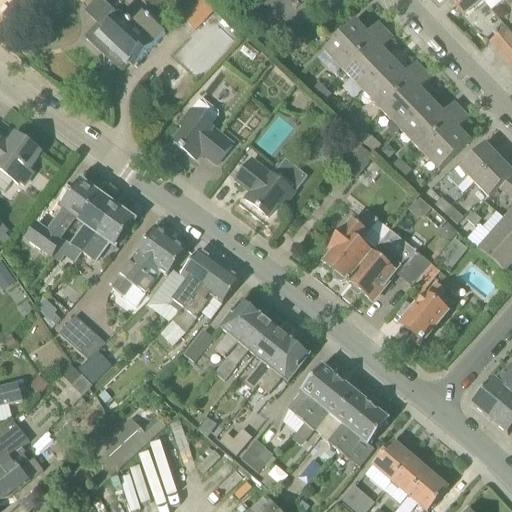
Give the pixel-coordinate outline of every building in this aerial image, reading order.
[(187,15),(182,20),(195,33),(216,11),(205,0),(186,0),(179,8),(187,15)] [(449,0),(464,17),(483,2),(481,0),(449,0)] [(112,12),(84,42),(102,59),(109,51),(127,67),(130,63),(135,68),(165,35),(159,30),(163,26),(147,12),(144,15),(141,12),(129,26),(122,20),(122,21),(112,12)] [(367,35),(355,23),(324,53),(343,73),(385,32),(378,25),(367,35)] [(490,44),(498,53),(511,41),(511,35),(507,29),(490,44)] [(393,41),(385,32),(343,73),(363,93),(394,63),(382,51),(393,41)] [(511,41),(498,53),(505,62),(511,56),(511,41)] [(405,75),(394,63),(363,93),(382,113),(423,72),(416,65),(405,75)] [(431,81),(423,72),(382,113),(402,133),(432,103),(420,91),(431,81)] [(313,91),(319,97),(325,91),(319,85),(313,91)] [(332,96),(325,91),(319,97),(325,103),(332,96)] [(191,113),(179,127),(184,131),(173,144),(196,162),(202,155),(217,167),(233,147),(212,131),(213,130),(212,129),(219,118),(219,113),(205,102),(200,102),(191,113)] [(443,115),(432,103),(402,133),(421,152),(462,113),(454,105),(443,115)] [(441,172),(470,143),(458,131),(469,121),(462,113),(421,152),(441,172)] [(353,134),(359,139),(364,133),(358,128),(353,134)] [(370,139),(364,133),(359,139),(365,145),(370,139)] [(0,172),(18,186),(19,185),(23,187),(33,175),(29,172),(42,154),(16,135),(9,144),(0,137),(0,172)] [(328,162),(339,149),(327,139),(316,152),(328,162)] [(350,161),(363,146),(355,139),(342,155),(350,161)] [(493,154),(485,146),(460,170),(475,185),(504,157),(497,149),(493,154)] [(388,161),(396,154),(388,147),(381,154),(388,161)] [(362,150),(344,172),(355,181),(373,159),(362,150)] [(475,185),(489,200),(490,201),(499,191),(506,198),(511,191),(511,173),(507,168),(511,164),(504,157),(475,185)] [(393,167),(399,173),(406,166),(399,160),(393,167)] [(278,206),(283,210),(295,195),(308,179),(286,161),(273,178),(272,177),(272,178),(251,163),(236,182),(250,194),(245,201),(268,220),(278,206)] [(412,172),(406,166),(399,173),(405,179),(412,172)] [(99,196),(81,183),(61,210),(64,212),(48,234),(36,226),(26,241),(52,260),(63,245),(60,243),(76,221),(79,223),(99,196)] [(71,247),(83,256),(117,209),(99,196),(79,223),(85,227),(71,247)] [(447,217),(453,209),(442,200),(436,208),(447,217)] [(425,219),(430,213),(431,211),(419,202),(410,213),(418,220),(425,219)] [(83,256),(94,265),(109,245),(116,249),(135,223),(117,209),(83,256)] [(453,209),(447,217),(457,227),(464,219),(453,209)] [(475,229),(482,221),(475,214),(468,222),(475,229)] [(326,266),(348,284),(390,234),(367,215),(360,224),(355,220),(329,253),(334,256),(326,266)] [(511,227),(506,222),(492,237),(511,254),(511,227)] [(446,224),(439,232),(440,237),(449,245),(458,234),(446,224)] [(187,253),(156,229),(137,255),(163,274),(162,275),(168,279),(187,253)] [(397,277),(412,290),(413,289),(431,267),(404,244),(390,234),(348,284),(372,303),(388,284),(390,286),(397,277)] [(0,243),(3,247),(10,241),(6,236),(0,241),(0,243)] [(478,253),(509,280),(511,275),(511,267),(511,266),(511,254),(492,237),(478,253)] [(194,302),(220,267),(200,252),(182,278),(187,282),(168,306),(180,316),(194,302)] [(137,255),(112,289),(137,307),(147,294),(148,295),(162,275),(163,274),(137,255)] [(223,308),(241,282),(220,267),(194,302),(180,316),(162,336),(168,344),(173,349),(185,337),(208,306),(205,303),(209,298),(223,308)] [(431,267),(413,289),(422,296),(440,274),(431,267)] [(421,349),(456,307),(443,297),(444,296),(434,288),(402,328),(413,337),(410,340),(421,349)] [(46,301),(40,310),(44,318),(55,328),(61,322),(50,311),(51,310),(50,309),(51,306),(46,301)] [(260,318),(243,304),(221,331),(228,336),(215,352),(226,361),(260,318)] [(227,362),(236,369),(249,353),(255,358),(277,331),(260,318),(226,361),(227,362)] [(71,346),(87,328),(76,319),(60,337),(71,346)] [(88,361),(106,345),(87,328),(71,346),(88,361)] [(277,331),(255,358),(261,363),(248,378),(250,379),(245,385),(254,393),(259,387),(259,386),(293,344),(277,331)] [(214,341),(204,333),(185,357),(195,365),(214,341)] [(17,344),(11,335),(4,340),(9,349),(17,344)] [(289,385),(310,358),(293,344),(259,386),(259,387),(270,395),(282,380),(289,385)] [(105,375),(91,360),(78,372),(93,387),(105,375)] [(236,369),(227,362),(215,375),(224,383),(236,369)] [(72,387),(81,378),(71,366),(61,376),(72,387)] [(494,381),(481,397),(472,407),(490,422),(511,394),(511,368),(498,385),(494,381)] [(340,383),(322,369),(288,411),(283,424),(297,435),(340,383)] [(40,397),(49,386),(39,377),(30,388),(40,397)] [(302,448),(315,432),(322,438),(356,396),(340,383),(297,435),(293,441),(302,448)] [(0,391),(0,409),(9,408),(9,407),(23,403),(19,387),(0,391)] [(111,400),(104,392),(98,397),(105,405),(111,400)] [(511,394),(490,422),(508,437),(511,431),(511,394)] [(322,438),(321,439),(338,453),(373,409),(356,396),(322,438)] [(346,460),(361,441),(369,448),(390,423),(373,409),(338,453),(346,460)] [(97,471),(107,481),(166,428),(156,418),(142,431),(133,420),(89,461),(98,470),(97,471)] [(209,435),(216,427),(208,420),(201,429),(209,435)] [(12,421),(0,434),(0,487),(3,487),(30,463),(24,456),(27,454),(23,450),(30,444),(12,421)] [(234,443),(226,436),(220,444),(237,458),(253,440),(243,432),(234,443)] [(259,476),(273,458),(266,452),(267,451),(256,443),(241,462),(259,476)] [(413,460),(393,443),(372,468),(392,485),(413,460)] [(158,472),(148,475),(153,488),(163,484),(168,498),(177,495),(158,444),(149,447),(158,472)] [(210,475),(225,458),(215,450),(201,467),(210,475)] [(328,451),(321,459),(328,465),(335,457),(328,451)] [(392,485),(409,499),(430,475),(413,460),(392,485)] [(44,473),(34,461),(30,463),(3,487),(0,487),(0,502),(10,500),(44,473)] [(424,511),(430,511),(449,491),(430,475),(409,499),(424,511)] [(293,498),(281,488),(268,477),(262,484),(274,495),(286,506),(293,498)] [(351,510),(363,495),(355,488),(342,503),(351,510)] [(38,490),(20,507),(24,511),(33,511),(47,499),(38,490)] [(278,511),(268,500),(254,511),(278,511)] [(306,511),(309,509),(302,503),(298,508),(303,511),(306,511)]
